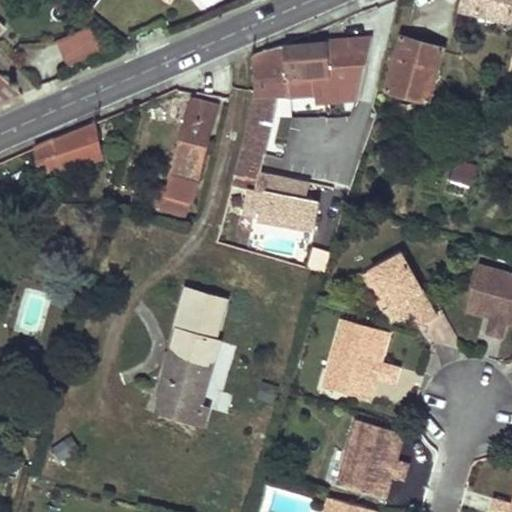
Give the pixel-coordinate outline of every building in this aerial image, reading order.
[(511,0),(461,0),(459,10),(511,23),(511,0)] [(400,9),(396,25),(404,27),(408,11),(400,9)] [(65,65),(99,50),(89,28),(55,43),(65,65)] [(401,36),(386,90),(429,103),(444,48),(401,36)] [(252,55),(255,86),(323,88),(378,89),(390,37),(288,44),(265,50),(252,55)] [(511,90),(511,56),(503,88),(511,90)] [(0,103),(20,95),(0,76),(0,103)] [(254,176),(265,127),(262,127),(265,113),(270,114),(273,97),(316,94),(323,88),(255,86),(253,103),(236,173),(254,176)] [(193,99),(171,181),(196,187),(217,106),(193,99)] [(37,147),(42,174),(102,158),(95,125),(60,139),(60,137),(37,147)] [(331,145),(334,129),(317,125),(313,141),(331,145)] [(457,160),(450,181),(472,188),(479,167),(457,160)] [(158,184),(153,201),(164,203),(161,212),(186,219),(190,202),(167,195),(169,188),(158,184)] [(402,253),(371,269),(378,281),(371,285),(390,321),(406,312),(403,307),(411,302),(414,308),(423,324),(437,316),(417,280),(402,253)] [(511,274),(479,265),(467,308),(486,313),(487,309),(494,310),(493,315),(488,330),(504,335),(508,319),(511,320),(511,274)] [(371,269),(364,273),(371,285),(378,281),(371,269)] [(187,289),(171,346),(173,347),(160,394),(162,395),(157,411),(160,411),(198,423),(203,425),(208,408),(201,406),(219,341),(215,340),(226,300),(187,289)] [(403,307),(406,312),(414,308),(411,302),(403,307)] [(343,317),(328,369),(338,371),(333,388),(371,399),(377,377),(396,383),(401,367),(382,362),(391,331),(343,317)] [(328,369),(324,385),(333,388),(338,371),(328,369)] [(160,411),(154,429),(192,441),(198,423),(160,411)] [(405,432),(357,418),(342,472),(351,474),(345,495),(384,507),(390,485),(402,488),(406,473),(394,469),(385,467),(387,457),(397,460),(405,432)] [(385,467),(394,469),(397,460),(387,457),(385,467)] [(351,474),(342,472),(336,493),(345,495),(351,474)] [(377,511),(378,510),(330,496),(325,511),(377,511)] [(511,511),(511,503),(495,499),(491,511),(511,511)]
